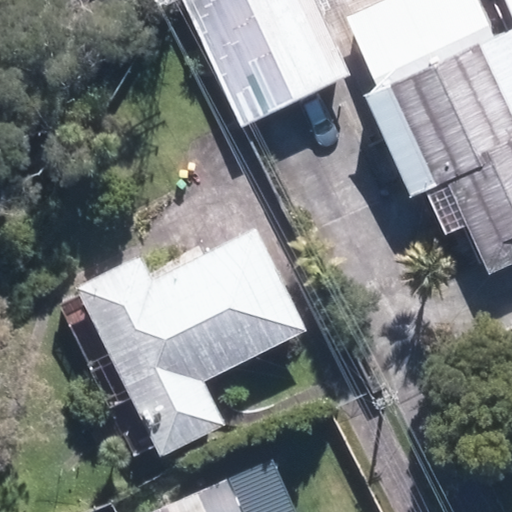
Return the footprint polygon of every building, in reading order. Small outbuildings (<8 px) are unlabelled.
[(167,0),(214,111),(289,82),(253,0),(167,0)] [(385,94),(453,59),(422,0),(377,0),(335,22),(374,99),(385,94)] [(511,35),(448,68),(381,102),(426,192),(429,189),(511,148),(511,35)] [(511,150),(434,191),(480,282),(511,265),(511,150)] [(130,253),(65,286),(98,355),(151,458),(211,427),(188,382),(292,329),(241,229),(143,279),(130,253)] [(149,511),(280,511),(256,452),(219,468),(225,482),(149,511)]
